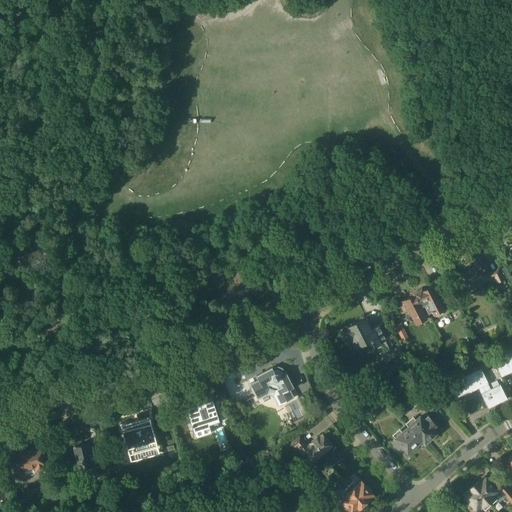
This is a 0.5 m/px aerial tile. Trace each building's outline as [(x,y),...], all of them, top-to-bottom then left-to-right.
[(492,56),(500,58),(502,49),(494,47),(492,56)] [(494,277),(497,284),(505,280),(499,268),(488,274),(482,262),(481,262),(481,261),(480,261),(479,261),(478,260),(477,261),(476,261),(475,261),(474,262),(474,263),(474,265),(474,266),(474,267),(468,270),(468,271),(460,275),(467,290),(494,277)] [(417,291),(424,305),(428,314),(432,311),(434,315),(444,310),(437,296),(441,293),(436,283),(423,290),(422,288),(417,291)] [(424,305),(417,291),(413,293),(414,295),(400,302),(405,312),(409,310),(417,324),(426,319),(420,307),(424,305)] [(375,344),(381,341),(386,351),(393,347),(381,324),(370,329),(365,319),(346,329),(346,330),(342,332),(346,342),(352,339),(357,348),(358,351),(366,347),(368,350),(375,346),(375,344)] [(511,352),(494,362),(501,377),(511,371),(511,352)] [(273,367),(272,367),(256,375),(258,379),(250,383),(258,399),(258,398),(261,396),(261,397),(263,396),(263,395),(267,393),(268,394),(268,393),(267,393),(269,388),(275,390),(275,392),(281,404),(294,398),(290,390),(294,388),(286,372),(285,371),(284,370),(283,369),(282,368),(281,367),(280,367),(278,366),(277,366),(276,366),(274,366),(273,367)] [(488,383),(483,373),(481,368),(448,384),(451,389),(456,399),(479,387),(489,407),(506,399),(499,385),(491,389),(488,383)] [(430,412),(439,404),(428,391),(419,399),(430,412)] [(373,411),(383,404),(380,399),(369,406),(373,411)] [(202,403),(202,405),(185,411),(191,431),(190,434),(190,435),(192,432),(193,431),(195,438),(212,433),(209,425),(220,421),(213,400),(202,403)] [(420,435),(427,442),(438,432),(434,427),(436,425),(427,414),(422,419),(420,416),(408,427),(417,437),(420,435)] [(128,450),(129,454),(158,447),(156,442),(152,426),(150,420),(122,428),(123,434),(128,450)] [(417,437),(408,427),(391,442),(398,449),(402,446),(408,453),(420,442),(423,445),(427,442),(420,435),(417,437)] [(322,435),(309,445),(300,435),(287,445),(294,453),(298,450),(304,457),(309,453),(314,460),(331,446),(322,435)] [(90,454),(88,443),(74,446),(78,462),(75,463),(74,466),(76,468),(79,468),(79,469),(102,464),(99,452),(90,454)] [(10,454),(15,478),(25,475),(26,476),(35,474),(36,473),(47,471),(45,462),(43,463),(40,448),(34,449),(34,448),(16,451),(16,453),(10,454)] [(326,462),(327,462),(330,467),(331,468),(342,459),(337,453),(326,462)] [(313,471),(308,476),(317,486),(318,486),(316,485),(321,480),(313,471)] [(354,481),(348,486),(352,491),(364,505),(371,499),(370,498),(374,495),(354,473),(350,477),(354,481)] [(317,486),(308,476),(307,474),(301,480),(311,492),(317,486)] [(499,502),(506,496),(511,502),(511,501),(511,493),(504,485),(500,489),(501,489),(499,491),(486,478),(482,481),(480,479),(474,485),(487,500),(491,505),(497,499),(499,502)] [(475,511),(476,511),(477,510),(481,507),(482,507),(485,510),(491,505),(487,500),(474,485),(467,491),(469,493),(465,497),(470,502),(463,508),(466,511),(475,511)] [(352,491),(348,486),(342,492),(341,490),(339,490),(335,493),(335,496),(336,498),(339,498),(339,497),(352,511),(354,511),(357,510),(357,511),(364,505),(352,491)]
